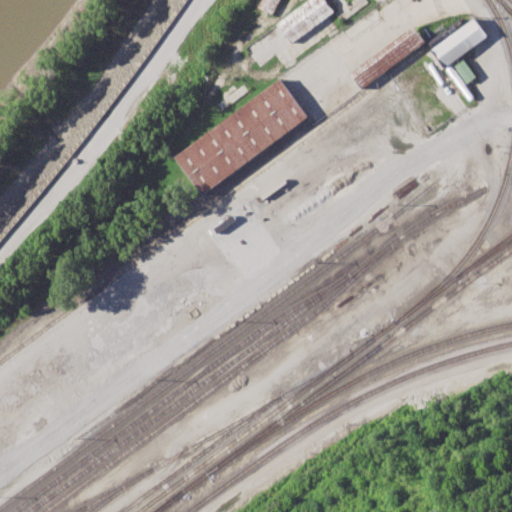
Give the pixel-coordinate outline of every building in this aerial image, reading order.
[(245,50),(310,0),(325,0),(334,11),(259,68),(245,50)] [(257,6),(260,0),(279,0),(272,14),(257,6)] [(473,17),(486,36),(444,66),(430,47),(473,17)] [(349,73),(412,27),(424,44),(361,90),(349,73)] [(466,83),(475,76),(462,59),(453,67),(466,83)] [(175,158),(279,78),(309,117),(205,197),(175,158)]
